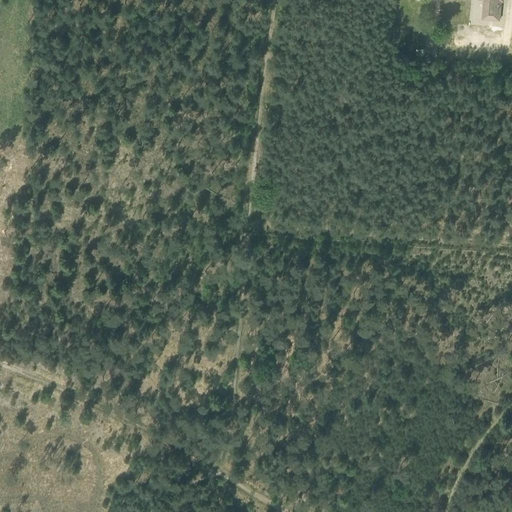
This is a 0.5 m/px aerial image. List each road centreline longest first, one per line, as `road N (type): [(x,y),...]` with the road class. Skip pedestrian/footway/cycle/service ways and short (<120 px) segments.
road 1 (track): [(247,226),(228,438),(209,467)]
road 2 (track): [(272,0),(247,226)]
